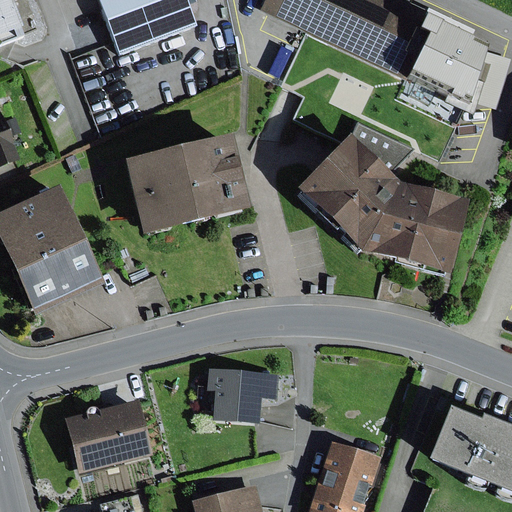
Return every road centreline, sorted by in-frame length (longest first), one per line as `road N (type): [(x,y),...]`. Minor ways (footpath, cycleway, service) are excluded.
road 1 (tertiary): [(298,323),(215,330),(0,389)]
road 2 (tertiary): [(511,372),(387,329),(298,323)]
road 3 (residential): [(298,323),(307,368),(291,511)]
